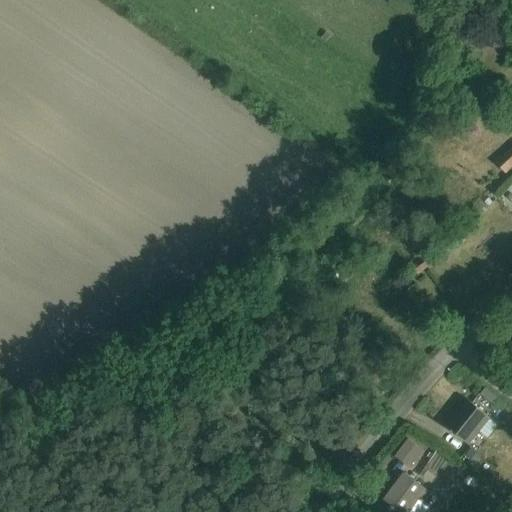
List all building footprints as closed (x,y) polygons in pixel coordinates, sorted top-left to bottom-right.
[(511,148),(500,158),(511,172),(511,171),(511,148)] [(421,258),(410,267),(418,277),(429,268),(421,258)] [(446,427),(468,445),(490,418),(468,400),(446,427)] [(471,448),(465,456),(477,466),(483,458),(477,453),(499,426),(490,418),(468,445),(471,448)] [(399,458),(418,466),(428,445),(409,436),(399,458)] [(430,496),(432,498),(434,495),(406,474),(385,501),(399,511),(428,511),(431,509),(424,504),(430,496)]
